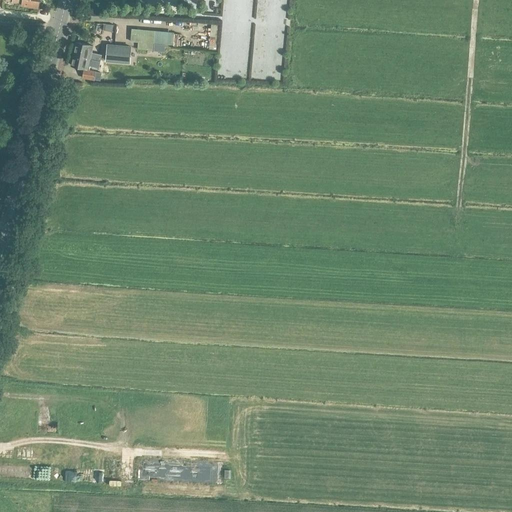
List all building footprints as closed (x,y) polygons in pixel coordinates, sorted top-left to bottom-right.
[(22,0),(22,3),(21,6),(38,9),(39,0),(22,0)] [(217,50),(220,25),(211,24),(209,49),(217,50)] [(132,28),(130,42),(138,42),(137,49),(153,51),(154,43),(155,30),(132,28)] [(76,42),(73,55),(91,59),(100,61),(102,54),(92,52),(93,46),(76,42)] [(107,44),(105,61),(130,63),(131,58),(132,47),(132,46),(107,44)] [(73,55),(71,65),(89,69),(90,66),(95,67),(94,68),(98,69),(99,67),(100,61),(91,59),(73,55)] [(100,81),(101,73),(84,70),(83,77),(94,79),(100,81)]
